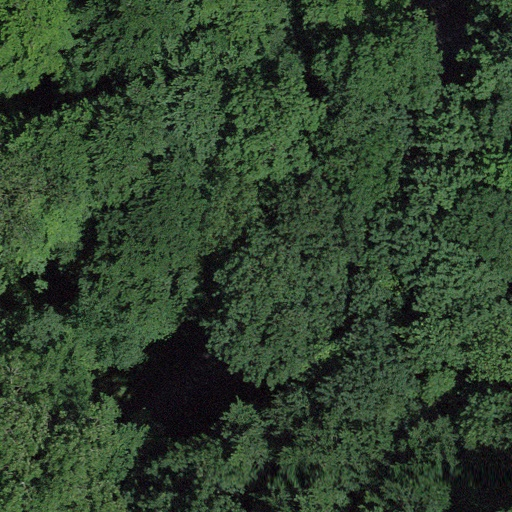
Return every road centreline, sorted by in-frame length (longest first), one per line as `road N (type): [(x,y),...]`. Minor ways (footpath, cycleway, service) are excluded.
road 1 (track): [(84,511),(224,353),(328,334),(448,351),(511,330)]
road 2 (track): [(511,258),(426,215),(399,183),(383,123),(404,71),(463,37),(511,30)]
